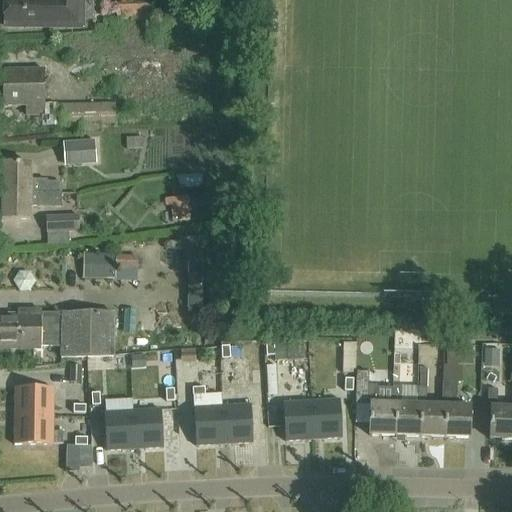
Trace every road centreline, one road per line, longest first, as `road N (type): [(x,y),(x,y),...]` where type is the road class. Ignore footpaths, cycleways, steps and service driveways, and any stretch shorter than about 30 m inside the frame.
road 1 (residential): [(0,500),(327,485)]
road 2 (residential): [(327,485),(511,490)]
